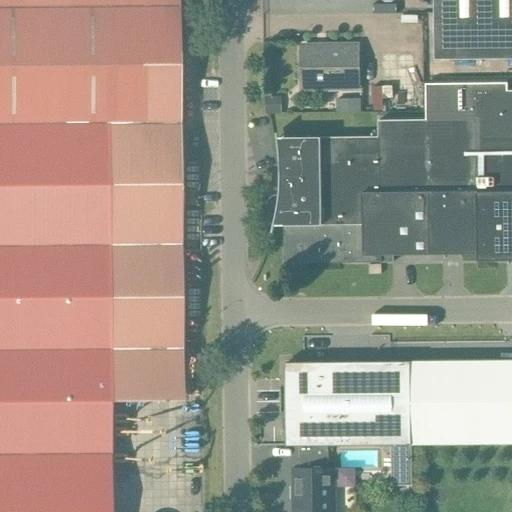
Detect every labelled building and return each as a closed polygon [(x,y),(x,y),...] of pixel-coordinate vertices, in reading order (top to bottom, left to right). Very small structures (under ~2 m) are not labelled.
[(110,511),(107,125),(180,124),(179,0),(0,0),(0,511),(110,511)] [(511,0),(434,0),(435,59),(511,58),(511,0)] [(357,48),(324,48),(304,48),(304,88),(358,88),(357,48)] [(303,138),(283,139),(283,164),(284,226),(284,264),(393,263),(393,255),(462,254),(467,254),(477,254),(477,262),(507,261),(511,261),(511,91),(508,92),(508,84),(426,85),(426,121),(378,122),(379,137),(303,138)] [(280,98),(267,98),(264,98),(265,114),(280,114),(280,98)] [(360,99),(336,99),(336,113),(338,113),(356,113),(360,113),(360,99)] [(300,446),(412,446),(424,446),(511,445),(511,361),(286,364),(287,446),(300,446)] [(412,446),(300,446),(300,470),(292,470),(292,488),(296,488),(296,499),(292,499),(292,511),(328,511),(328,474),(392,473),(392,486),(412,486),(412,446)]
